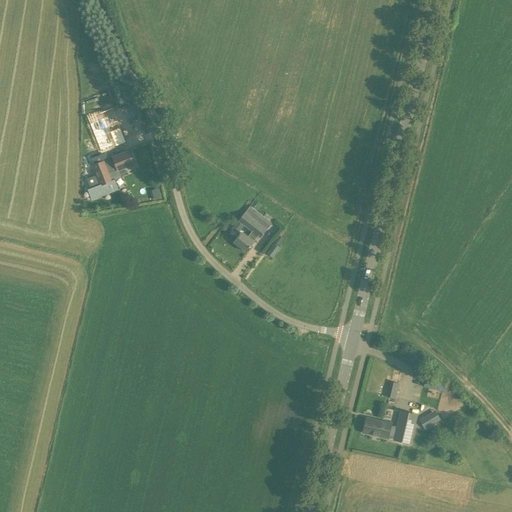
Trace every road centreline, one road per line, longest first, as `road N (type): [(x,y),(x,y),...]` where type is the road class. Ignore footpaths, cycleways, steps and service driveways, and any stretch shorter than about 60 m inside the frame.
road 1 (unclassified): [(354,335),(271,313),(204,249),(189,227),(153,107),(97,0)]
road 2 (secondary): [(354,335),(435,0)]
road 3 (secondary): [(311,511),(354,335)]
